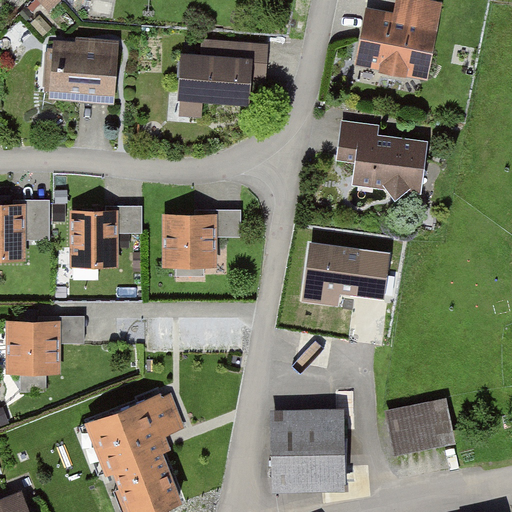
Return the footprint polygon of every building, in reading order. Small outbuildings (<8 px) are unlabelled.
[(396,0),(393,19),(367,14),(355,72),(426,87),(443,8),(403,0),(396,0)] [(75,48),(53,46),(48,99),(111,105),(116,47),(75,43),(75,48)] [(201,59),(180,58),(177,105),(242,109),(243,92),(265,94),(268,50),(202,45),(201,59)] [(378,131),(343,127),(339,163),(353,165),(350,190),(380,193),(392,206),(407,197),(418,198),(424,146),(377,141),(378,131)] [(145,230),(145,201),(125,201),(124,230),(145,230)] [(243,232),(242,204),(223,204),(224,233),(243,232)] [(24,208),(0,208),(0,265),(24,265),(24,208)] [(116,215),(69,215),(70,273),(117,272),(116,215)] [(215,219),(161,220),(161,272),(216,272),(215,219)] [(392,256),(308,246),(301,307),(339,311),(340,299),(360,301),(361,295),(387,298),(392,256)] [(61,326),(6,326),(5,381),(60,381),(61,326)] [(114,415),(68,433),(90,489),(113,480),(125,511),(146,511),(180,499),(163,457),(176,452),(170,436),(194,427),(180,392),(165,398),(157,378),(107,398),(114,415)] [(448,401),(385,412),(393,455),(455,444),(448,401)] [(343,414),(273,412),(270,490),(340,493),(343,414)] [(28,511),(19,489),(0,496),(0,511),(28,511)]
